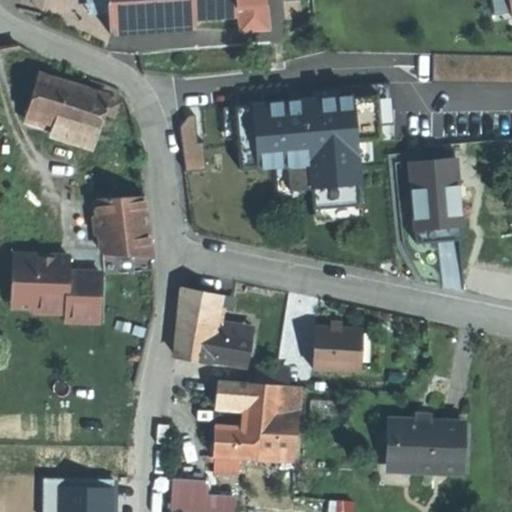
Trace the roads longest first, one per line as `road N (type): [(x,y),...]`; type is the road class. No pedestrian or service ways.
road 1 (residential): [(511,320),(164,243)]
road 2 (residential): [(0,18),(126,79),(144,111),(164,243)]
road 3 (residential): [(164,243),(147,508)]
